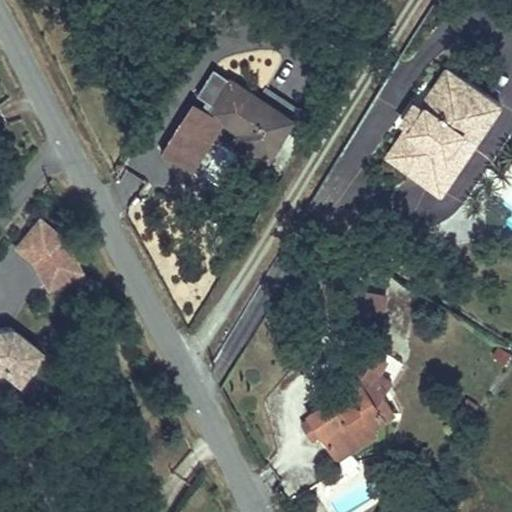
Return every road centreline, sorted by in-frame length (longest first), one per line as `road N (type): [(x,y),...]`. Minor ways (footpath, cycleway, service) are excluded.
road 1 (residential): [(0,9),(260,511)]
road 2 (unknown): [(190,368),(413,0)]
road 3 (unknown): [(111,219),(194,75),(219,50),(290,48)]
